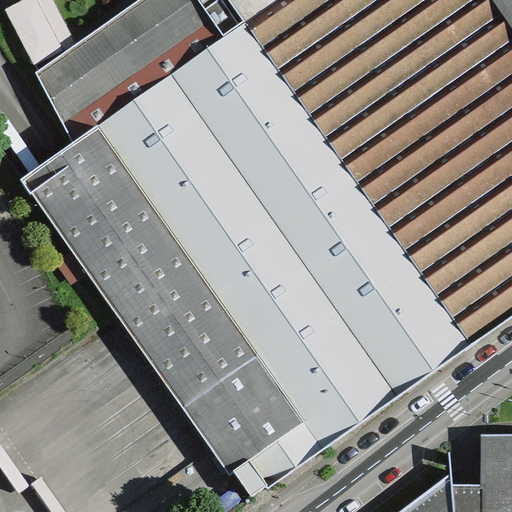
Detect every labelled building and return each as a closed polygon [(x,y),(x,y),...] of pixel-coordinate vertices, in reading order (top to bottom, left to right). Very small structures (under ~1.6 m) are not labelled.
[(35,64),(42,60),(62,50),(35,0),(27,0),(7,11),(35,64)] [(251,497),(511,313),(511,0),(282,0),(247,25),(241,29),(225,40),(204,10),(104,80),(81,47),(47,70),(40,75),(65,121),(76,145),(23,182),(229,476),(234,472),(251,497)] [(35,0),(62,50),(75,44),(74,42),(51,0),(35,0)] [(197,0),(147,0),(81,47),(104,80),(204,10),(197,0)] [(225,40),(241,29),(220,0),(218,0),(204,10),(225,40)] [(282,0),(230,0),(247,25),(282,0)] [(35,64),(40,75),(47,70),(42,60),(35,64)] [(484,486),(473,486),(473,511),(511,511),(511,435),(484,436),(484,486)] [(473,511),(473,486),(452,486),(450,453),(449,453),(450,475),(400,511),(473,511)]
